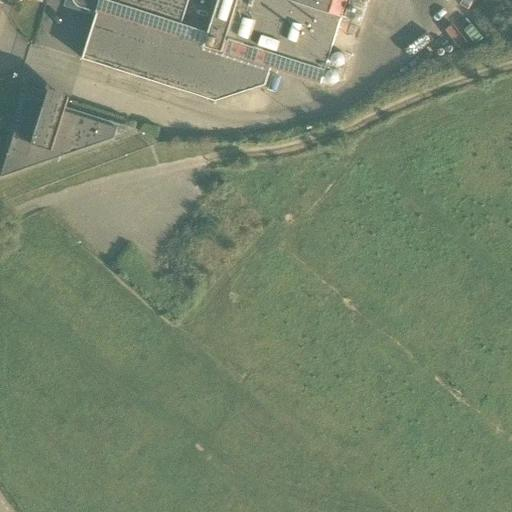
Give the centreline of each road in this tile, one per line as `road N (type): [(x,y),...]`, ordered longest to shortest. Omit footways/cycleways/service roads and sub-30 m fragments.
road 1 (residential): [(345,137),(0,209)]
road 2 (track): [(511,72),(345,137)]
